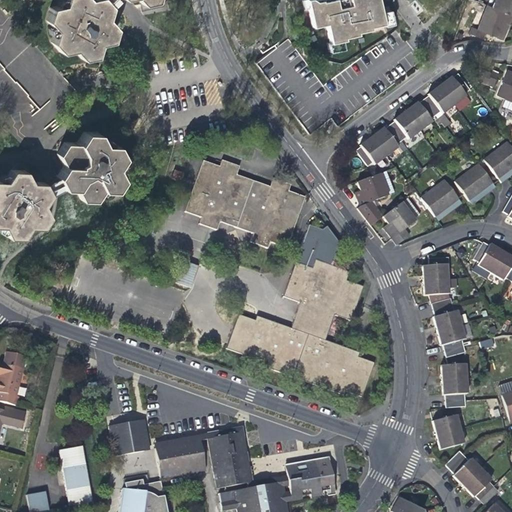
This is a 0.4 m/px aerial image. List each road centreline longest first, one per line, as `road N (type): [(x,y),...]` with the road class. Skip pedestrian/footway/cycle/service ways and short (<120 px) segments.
road 1 (residential): [(394,451),(2,301)]
road 2 (residential): [(511,53),(453,54),(303,165)]
road 3 (unknown): [(200,64),(198,93),(127,106),(128,77),(193,59)]
road 4 (residential): [(207,0),(233,71),(303,165)]
road 5 (residential): [(378,265),(405,344),(407,393),(394,451)]
road 6 (unknown): [(417,27),(334,81),(295,31)]
road 7 (residential): [(378,265),(457,232),(511,239)]
road 8 (residential): [(303,165),(378,265)]
